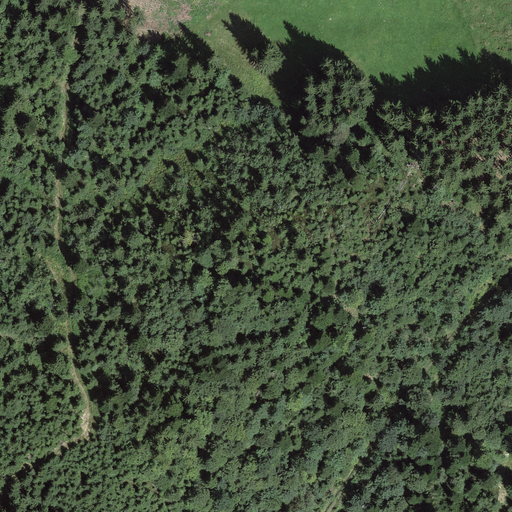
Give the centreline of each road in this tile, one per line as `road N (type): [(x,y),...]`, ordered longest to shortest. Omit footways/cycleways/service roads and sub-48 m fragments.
road 1 (track): [(326,511),(459,327),(511,272)]
road 2 (track): [(89,408),(93,416),(79,438),(0,488)]
